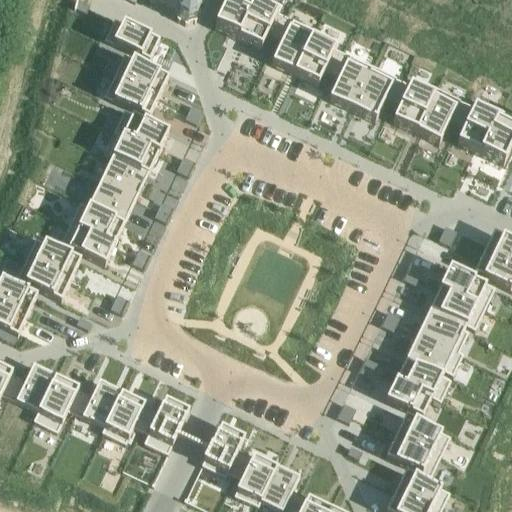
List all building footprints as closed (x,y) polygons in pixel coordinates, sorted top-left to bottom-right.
[(123,0),(130,3),(135,5),(137,0),(142,0),(152,4),(155,3),(174,12),(175,16),(176,15),(178,21),(176,23),(178,25),(179,23),(185,26),(185,28),(187,28),(187,26),(193,24),(194,25),(196,24),(195,22),(197,17),(199,17),(199,14),(198,14),(196,9),(197,8),(195,5),(197,0),(123,0)] [(229,0),(214,32),(237,43),(257,0),(229,0)] [(257,0),(237,43),(238,43),(260,54),(266,41),(274,44),(285,21),(277,18),(281,10),(259,0),(257,0)] [(77,4),(75,12),(85,17),(89,10),(77,4)] [(281,48),(271,68),(293,79),(294,79),(315,36),(292,25),(285,21),(274,44),(281,48)] [(114,23),(104,45),(149,66),(159,45),(114,23)] [(315,36),(294,79),(317,90),(323,76),(331,80),(342,57),(335,54),(338,47),(315,36)] [(338,84),(328,104),(351,115),(372,72),(349,61),(342,57),(331,80),(338,84)] [(123,60),(113,80),(158,102),(168,81),(123,60)] [(372,72),(351,115),(374,126),(384,105),(391,109),(402,86),(395,83),(372,72)] [(113,80),(103,101),(148,122),(158,102),(113,80)] [(402,86),(391,109),(399,113),(392,126),(415,137),(436,94),(413,83),(410,90),(402,86)] [(436,94),(415,137),(416,138),(416,137),(438,148),(448,127),(455,131),(466,108),(459,105),(436,94)] [(466,108),(455,131),(463,134),(456,148),(478,158),(479,159),(500,115),(477,104),(474,112),(466,108)] [(191,109),(188,116),(199,121),(202,114),(191,109)] [(500,115),(479,159),(502,170),(511,149),(511,120),(500,115)] [(123,116),(113,137),(117,139),(117,138),(158,158),(168,137),(123,116)] [(188,116),(184,123),(196,128),(199,121),(188,116)] [(117,139),(107,160),(112,162),(148,179),(158,159),(158,158),(117,138),(117,139)] [(182,161),(179,168),(191,173),(194,166),(182,161)] [(110,166),(100,187),(136,204),(146,183),(148,179),(112,162),(110,166)] [(179,168),(176,175),(187,181),(191,173),(179,168)] [(90,207),(88,212),(124,229),(126,225),(136,204),(100,187),(90,207)] [(79,207),(69,228),(114,249),(124,229),(88,212),(79,207)] [(160,207),(157,214),(169,219),(172,212),(160,207)] [(157,214),(154,221),(165,227),(169,219),(157,214)] [(60,248),(59,249),(104,271),(114,249),(69,228),(60,248)] [(444,230),(441,237),(453,243),(456,235),(444,230)] [(511,245),(493,236),(483,257),(511,270),(511,245)] [(441,237),(438,244),(449,250),(453,243),(441,237)] [(35,243),(25,264),(70,286),(80,265),(35,243)] [(138,253),(135,260),(146,266),(150,259),(138,253)] [(511,270),(483,257),(473,278),(511,296),(511,270)] [(135,260),(132,267),(143,273),(146,266),(135,260)] [(25,264),(15,285),(60,307),(70,286),(25,264)] [(410,270),(406,277),(418,282),(421,275),(410,270)] [(449,272),(439,293),(484,314),(494,293),(449,272)] [(406,277),(403,284),(415,289),(418,282),(406,277)] [(0,282),(0,307),(27,321),(37,300),(0,282)] [(439,293),(429,314),(465,331),(474,335),(484,314),(439,293)] [(116,299),(113,306),(124,311),(128,304),(116,299)] [(113,306),(110,313),(121,319),(124,311),(113,306)] [(0,307),(0,333),(5,336),(16,341),(17,341),(27,321),(0,307)] [(427,318),(417,339),(458,358),(458,357),(468,337),(463,335),(465,331),(429,314),(427,318)] [(388,316),(384,323),(396,328),(399,321),(388,316)] [(79,321),(76,328),(87,334),(91,327),(79,321)] [(384,323),(381,330),(392,336),(396,328),(384,323)] [(5,336),(2,343),(13,348),(16,341),(5,336)] [(407,359),(405,364),(441,381),(444,376),(452,381),(463,359),(458,357),(458,358),(417,339),(407,359)] [(365,362),(362,369),(374,375),(377,367),(365,362)] [(395,384),(431,402),(431,403),(440,407),(450,385),(441,381),(405,364),(396,384),(395,384)] [(0,369),(0,400),(1,399),(8,402),(19,379),(12,376),(12,375),(0,369)] [(362,369),(359,376),(370,382),(374,375),(362,369)] [(19,379),(8,402),(37,416),(38,417),(55,381),(32,370),(26,383),(19,379)] [(37,416),(33,425),(57,437),(67,415),(74,419),(85,396),(78,392),(55,381),(38,417),(37,416)] [(395,384),(385,405),(421,423),(431,403),(431,402),(395,384)] [(85,396),(74,419),(103,433),(104,433),(121,397),(99,386),(92,399),(85,396)] [(103,433),(101,437),(125,449),(133,432),(140,435),(151,412),(141,407),(141,406),(121,397),(104,433),(103,433)] [(151,412),(140,435),(147,439),(143,447),(153,452),(167,459),(176,441),(177,439),(189,414),(165,403),(159,416),(151,412)] [(344,408),(340,415),(352,420),(355,413),(344,408)] [(340,415),(337,422),(349,427),(352,420),(340,415)] [(405,420),(395,441),(440,462),(450,442),(405,420)] [(220,429),(201,470),(225,481),(227,477),(234,480),(245,457),(238,454),(244,441),(220,429)] [(395,441),(385,461),(430,483),(440,462),(395,441)] [(350,451),(347,458),(358,463),(361,456),(350,451)] [(241,484),(233,501),(257,511),(259,507),(258,507),(276,471),(253,460),(252,461),(245,457),(234,480),(241,484)] [(276,471),(258,507),(259,507),(268,511),(293,511),(300,498),(292,495),(299,482),(276,471)] [(404,476),(395,497),(426,511),(442,511),(450,498),(404,476)] [(426,511),(395,497),(387,511),(426,511)] [(329,511),(307,501),(307,502),(300,498),(293,511),(329,511)]
